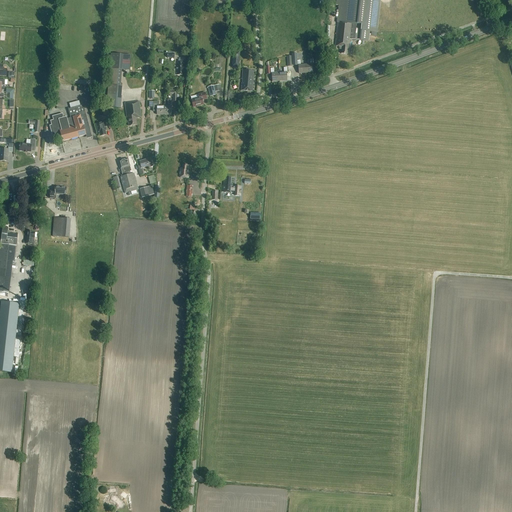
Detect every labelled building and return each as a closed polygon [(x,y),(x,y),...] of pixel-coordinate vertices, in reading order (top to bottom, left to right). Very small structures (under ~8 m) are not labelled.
[(379,0),(340,0),(338,23),(335,46),(340,47),(339,50),(341,50),(341,54),(347,54),(350,54),(351,46),(350,46),(350,40),(368,42),(369,32),(376,33),(379,0)] [(239,68),(240,51),(233,51),(231,68),(239,68)] [(130,71),(131,56),(111,54),(109,69),(111,70),(110,86),(120,86),(122,70),(130,71)] [(306,73),(305,65),(300,65),(300,60),(297,61),(297,65),(298,65),(299,74),(306,73)] [(310,64),(305,65),(306,73),(313,73),(313,64),(314,64),(313,60),(310,60),(310,64)] [(284,73),(279,73),(280,81),(287,81),(286,72),(287,72),(287,68),(284,68),(284,73)] [(280,81),(279,73),(279,71),(274,71),(274,69),(270,69),(271,74),(272,73),(272,82),(280,81)] [(243,79),(242,83),(241,91),(252,92),(254,71),(243,70),(242,79),(243,79)] [(208,87),(208,90),(210,97),(216,95),(215,92),(220,91),(221,90),(220,85),(219,86),(219,85),(214,86),(213,85),(210,85),(211,87),(208,87)] [(207,99),(205,93),(202,94),(198,95),(199,98),(191,100),(193,107),(203,105),(202,100),(203,100),(207,99)] [(107,107),(121,108),(122,98),(107,97),(107,107)] [(169,106),(164,106),(164,115),(171,115),(171,106),(172,106),(172,100),(169,100),(169,106)] [(136,118),(141,117),(139,102),(125,103),(127,119),(128,119),(129,126),(137,125),(136,118)] [(159,102),(152,102),(149,102),(149,108),(153,108),(153,112),(157,112),(157,115),(164,115),(164,106),(159,106),(159,102)] [(68,109),(70,115),(72,115),(74,114),(74,112),(84,110),(83,105),(68,109)] [(85,135),(86,139),(92,138),(84,110),(74,112),(74,114),(72,115),(78,136),(77,136),(78,137),(85,135)] [(62,137),(63,141),(78,137),(77,136),(78,136),(72,115),(70,115),(70,118),(67,119),(67,117),(64,118),(62,114),(52,117),(53,120),(50,121),(52,125),(50,126),(53,139),(62,137)] [(35,133),(39,133),(40,122),(35,121),(35,122),(29,121),(29,125),(34,125),(34,127),(35,127),(35,133)] [(106,135),(105,131),(106,130),(104,122),(96,124),(98,133),(100,132),(101,136),(106,135)] [(34,152),(35,146),(35,140),(30,139),(30,145),(20,144),(19,151),(31,152),(31,151),(34,152)] [(0,149),(0,153),(0,160),(8,161),(8,152),(13,152),(13,144),(8,144),(8,150),(0,149)] [(151,158),(139,162),(141,165),(138,166),(140,176),(144,175),(142,168),(147,167),(147,168),(154,166),(151,158)] [(134,173),(129,175),(128,172),(131,171),(130,167),(128,159),(118,161),(121,169),(123,176),(120,177),(125,193),(138,190),(134,173)] [(180,178),(188,178),(189,166),(187,166),(187,165),(183,165),(183,169),(180,169),(180,178)] [(236,187),(232,187),(233,185),(230,184),(231,178),(226,178),(224,178),(224,186),(222,186),(222,192),(232,193),(235,193),(235,196),(240,196),(241,187),(236,186),(236,187)] [(66,195),(66,188),(59,187),(59,186),(55,186),(55,191),(50,191),(50,198),(56,199),(56,195),(66,195)] [(153,195),(150,187),(147,188),(139,190),(142,198),(153,195)] [(53,237),(68,238),(70,219),(54,218),(53,237)] [(8,227),(3,227),(1,244),(0,244),(0,248),(0,292),(7,293),(11,262),(14,263),(16,246),(14,246),(14,243),(17,243),(18,234),(8,233),(8,227)] [(26,237),(25,244),(34,245),(35,233),(32,232),(32,231),(28,231),(27,237),(26,237)] [(0,373),(13,375),(21,306),(3,304),(0,328),(0,373)]
